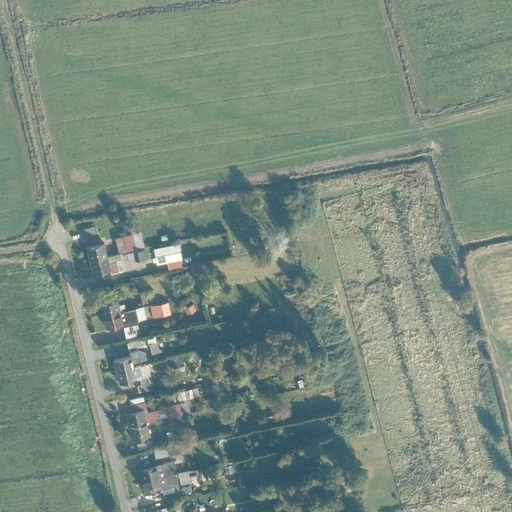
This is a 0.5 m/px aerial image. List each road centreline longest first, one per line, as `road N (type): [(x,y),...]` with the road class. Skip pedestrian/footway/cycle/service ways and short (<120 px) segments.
road 1 (residential): [(58,225),(125,511)]
road 2 (track): [(3,0),(58,225)]
